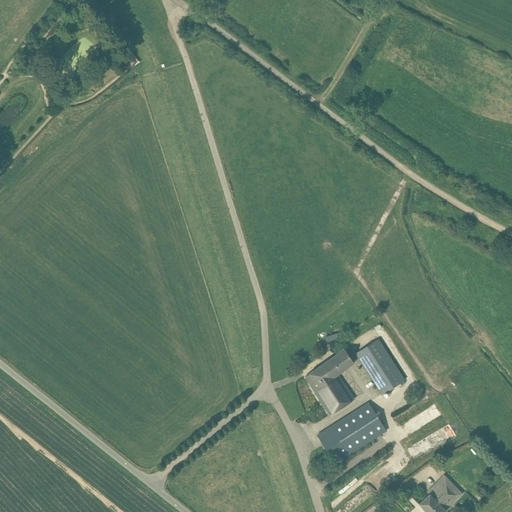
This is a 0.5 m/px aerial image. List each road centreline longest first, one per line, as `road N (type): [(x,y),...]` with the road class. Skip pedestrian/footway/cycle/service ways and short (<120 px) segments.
road 1 (track): [(298,511),(158,67),(120,0)]
road 2 (unclassified): [(264,390),(263,308),(169,0)]
road 3 (unclassified): [(464,208),(177,0)]
road 4 (track): [(408,172),(356,270),(432,384)]
road 5 (unclassified): [(151,483),(0,363)]
road 6 (unclassified): [(151,483),(264,390)]
road 7 (unclassified): [(319,511),(289,426),(264,390)]
